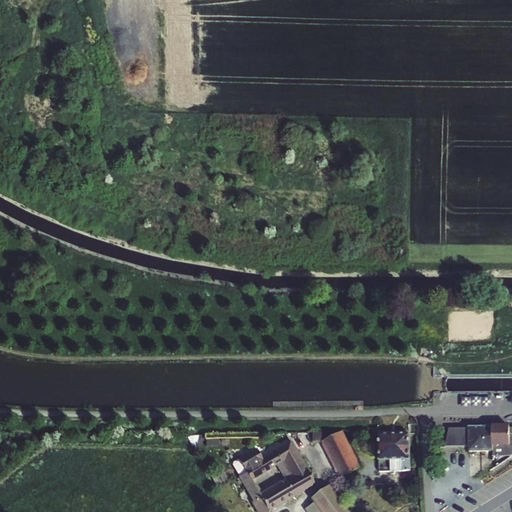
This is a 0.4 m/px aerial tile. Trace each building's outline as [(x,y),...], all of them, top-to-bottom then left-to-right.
[(492,427),(468,428),(468,453),(491,452),(493,452),(493,448),(492,427)] [(492,427),(493,448),(499,448),(510,448),(509,428),(509,427),(492,427)] [(500,455),(498,456),(498,457),(511,457),(511,456),(511,427),(509,428),(510,448),(499,448),(500,455)] [(468,447),(468,428),(445,428),(445,448),(468,447)] [(320,442),(341,432),(312,431),(312,441),(320,442)] [(341,432),(320,442),(339,479),(361,468),(342,431),(341,432)] [(390,462),(411,461),(410,434),(377,435),(378,462),(390,462)] [(244,469),(246,473),(251,481),(283,462),(287,469),(301,460),(291,441),(262,459),(256,448),(238,459),(243,470),(244,469)] [(493,452),(491,452),(492,456),(494,456),(494,459),(498,458),(498,457),(498,456),(500,455),(499,448),(493,448),(493,452)] [(259,494),(268,511),(315,485),(306,468),(301,460),(287,469),(291,477),(286,480),(285,478),(259,494)] [(411,461),(390,462),(390,472),(402,472),(411,472),(411,461)] [(287,469),(283,462),(277,466),(285,478),(286,480),(291,477),(287,469)] [(390,462),(378,462),(379,471),(390,472),(390,462)] [(246,473),(238,477),(252,502),(251,503),(256,511),(268,511),(259,494),(251,481),(246,473)] [(317,507),(320,511),(348,511),(330,486),(311,499),(312,501),(314,503),(317,507)] [(320,511),(317,507),(314,503),(305,510),(306,511),(320,511)]
